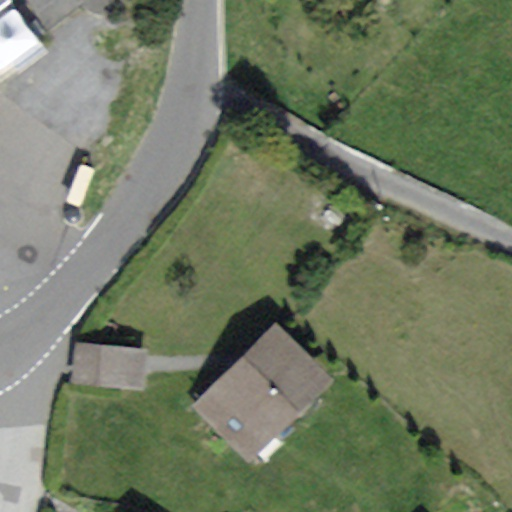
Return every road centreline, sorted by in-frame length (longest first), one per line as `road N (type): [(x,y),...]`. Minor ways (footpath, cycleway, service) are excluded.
road 1 (residential): [(511,239),(398,188),(193,66)]
road 2 (tertiary): [(193,66),(149,183),(71,294)]
road 3 (residential): [(0,369),(0,505)]
